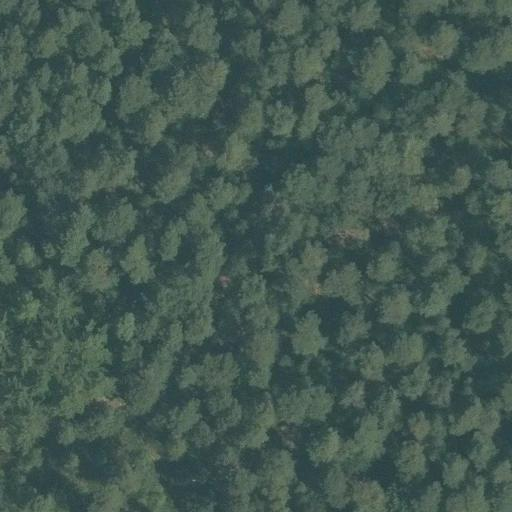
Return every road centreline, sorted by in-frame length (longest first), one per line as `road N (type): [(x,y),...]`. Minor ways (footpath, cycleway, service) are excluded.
road 1 (track): [(0,470),(106,410),(163,511)]
road 2 (track): [(0,213),(106,410)]
road 3 (track): [(391,511),(511,451)]
